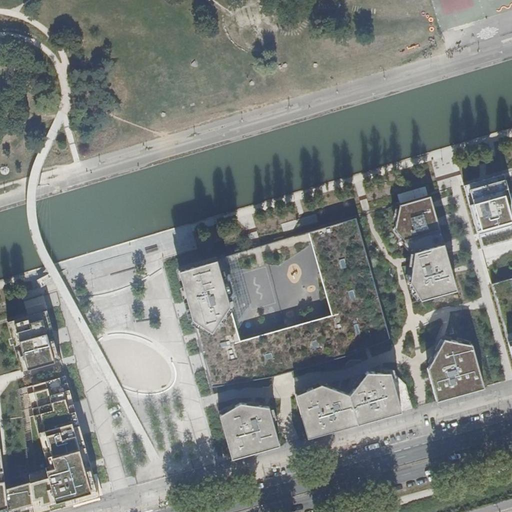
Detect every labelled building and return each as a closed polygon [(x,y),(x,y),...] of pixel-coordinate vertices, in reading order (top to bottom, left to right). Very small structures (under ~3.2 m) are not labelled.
[(482,248),(511,238),(511,205),(505,179),(503,173),(463,185),(479,249),(482,248)] [(457,289),(430,196),(400,205),(394,227),(413,251),(409,281),(420,299),(457,289)] [(225,257),(179,270),(211,385),(282,379),(389,338),(357,218),(311,231),(333,313),(240,339),(230,303),(235,295),(225,257)] [(257,231),(248,233),(251,245),(260,243),(257,231)] [(511,278),(492,283),(511,361),(511,278)] [(48,310),(9,322),(19,358),(25,356),(27,363),(54,355),(52,348),(58,346),(48,310)] [(426,368),(435,401),(482,388),(471,344),(442,338),(426,368)] [(52,348),(54,355),(60,353),(58,346),(52,348)] [(25,356),(19,358),(21,365),(27,363),(25,356)] [(389,373),(365,371),(348,394),(356,424),(411,408),(404,385),(395,376),(391,377),(389,373)] [(43,511),(100,496),(67,377),(29,388),(37,416),(32,418),(38,471),(31,473),(32,481),(7,488),(0,424),(0,511),(10,511),(34,504),(35,507),(35,511),(43,511)] [(306,438),(356,424),(348,394),(320,384),(294,395),(306,438)] [(37,416),(29,388),(22,390),(31,473),(38,471),(32,418),(37,416)] [(239,403),(220,415),(231,459),(278,446),(267,407),(239,403)]
